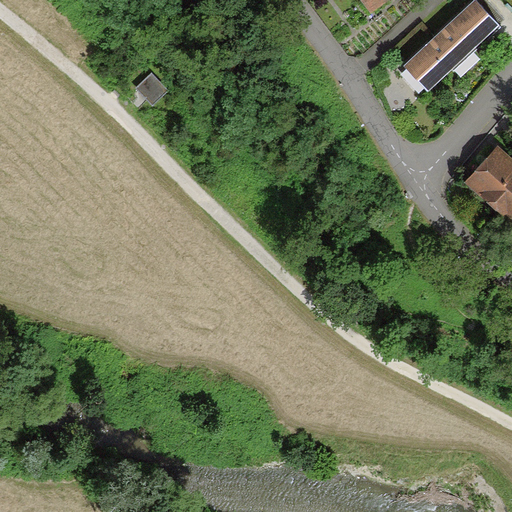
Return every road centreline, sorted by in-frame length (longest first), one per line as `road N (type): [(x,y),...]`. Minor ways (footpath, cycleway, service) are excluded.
road 1 (track): [(0,12),(90,86),(303,299),(376,357),(511,432)]
road 2 (residential): [(289,0),(417,182)]
road 3 (residential): [(511,73),(417,182)]
road 4 (residential): [(417,182),(465,248),(511,278)]
